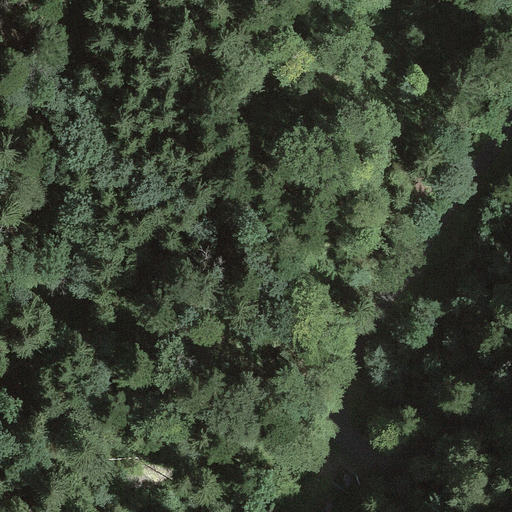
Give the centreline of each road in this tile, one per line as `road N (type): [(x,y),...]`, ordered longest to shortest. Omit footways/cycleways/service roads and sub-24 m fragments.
road 1 (track): [(511,119),(410,258),(350,358),(339,393),(343,436),(383,459),(444,441),(511,394)]
road 2 (track): [(92,384),(90,0)]
